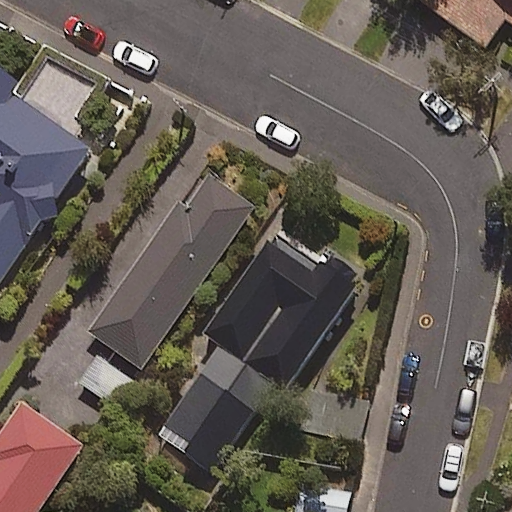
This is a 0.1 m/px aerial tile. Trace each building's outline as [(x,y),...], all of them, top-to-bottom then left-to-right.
[(511,0),(417,0),(416,3),(484,47),(502,20),(511,25),(511,0)] [(99,170),(0,93),(0,294),(2,296),(99,170)] [(250,208),(190,168),(81,330),(140,370),(250,208)] [(320,272),(268,236),(202,332),(218,343),(154,434),(217,478),(283,382),(290,386),(358,287),(325,264),(320,272)] [(367,403),(312,393),(305,433),(360,443),(367,403)] [(0,511),(34,511),(78,447),(14,405),(0,425),(0,511)] [(345,511),(347,495),(303,490),(300,511),(345,511)]
